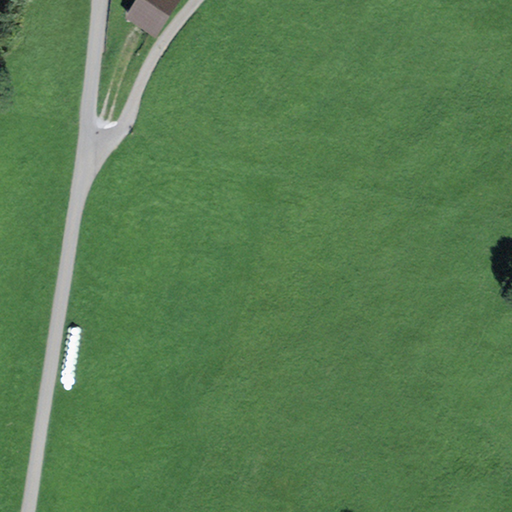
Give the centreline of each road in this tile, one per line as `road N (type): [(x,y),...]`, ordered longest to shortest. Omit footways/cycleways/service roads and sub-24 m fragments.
road 1 (tertiary): [(30,511),(81,182),(98,0)]
road 2 (track): [(81,182),(198,0)]
